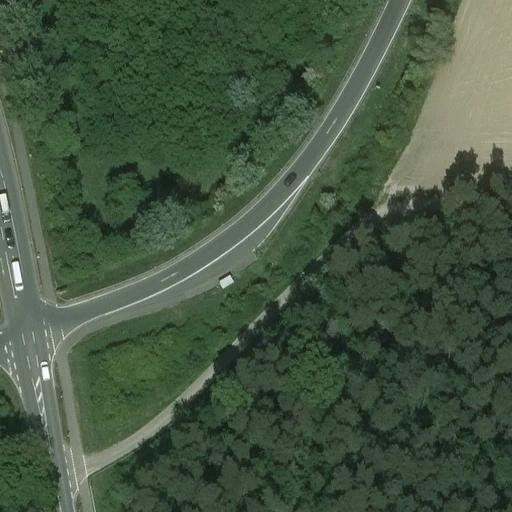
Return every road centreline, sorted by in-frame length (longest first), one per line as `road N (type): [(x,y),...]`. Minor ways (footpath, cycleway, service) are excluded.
road 1 (track): [(54,481),(135,447),(350,237),(378,219),(423,207),(511,202)]
road 2 (trunk): [(28,345),(177,278),(258,220),(336,124),(401,0)]
road 3 (secondary): [(59,511),(28,345)]
road 4 (secondary): [(28,345),(0,202)]
